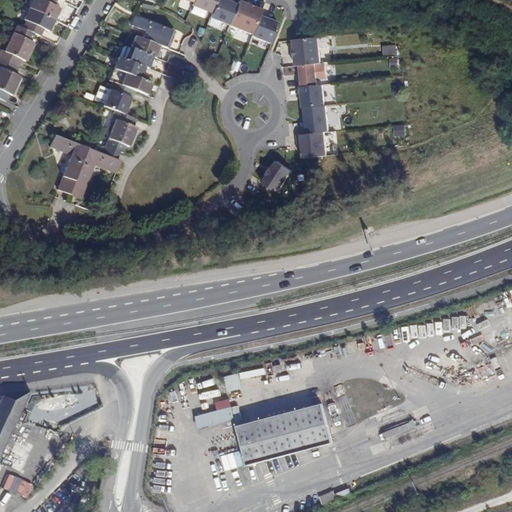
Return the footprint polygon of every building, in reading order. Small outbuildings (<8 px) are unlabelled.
[(54,6),(56,0),(32,0),(29,9),(54,20),(60,9),(54,6)] [(189,0),(188,2),(187,5),(206,13),(211,0),(189,0)] [(230,0),(211,0),(206,13),(205,17),(223,24),(234,1),(230,0)] [(234,0),(234,1),(223,24),(248,34),(256,14),(258,10),(237,0),(234,0)] [(49,32),(54,20),(29,9),(23,20),(25,21),(22,28),(34,34),(40,36),(43,29),(49,32)] [(256,14),(248,34),(248,36),(269,44),(277,23),(256,14)] [(167,49),(174,32),(135,16),(131,26),(146,31),(143,39),(160,46),(167,49)] [(30,41),(34,34),(22,28),(16,26),(13,33),(30,41)] [(33,43),(30,41),(13,33),(4,52),(0,50),(0,58),(18,67),(22,60),(25,62),(33,43)] [(155,58),(160,46),(143,39),(135,36),(130,48),(153,57),(155,58)] [(316,36),(290,39),(293,65),(296,64),(313,62),(319,62),(316,36)] [(382,45),(383,55),(397,54),(396,44),(382,45)] [(148,69),(153,57),(130,48),(125,46),(123,48),(118,57),(144,68),(148,69)] [(183,69),(186,61),(172,56),(169,63),(183,69)] [(140,79),(144,68),(118,57),(113,69),(140,79)] [(0,67),(15,75),(18,67),(0,58),(0,67)] [(232,60),(228,70),(235,72),(238,62),(232,60)] [(315,83),(313,62),(296,64),(298,85),(315,83)] [(180,76),(183,69),(169,63),(166,70),(180,76)] [(20,77),(15,75),(0,67),(0,99),(5,102),(9,94),(11,96),(20,77)] [(151,83),(140,79),(113,69),(109,81),(113,82),(135,91),(147,95),(151,83)] [(125,115),(135,91),(113,82),(110,91),(100,87),(94,100),(105,104),(104,106),(115,111),(125,115)] [(322,82),(315,83),(298,85),(300,107),(324,105),(322,82)] [(327,131),(324,105),(300,107),(303,133),(322,131),(327,131)] [(134,127),(136,119),(125,115),(115,111),(112,119),(116,120),(105,146),(120,152),(123,153),(126,146),(129,147),(136,128),(134,127)] [(394,135),(404,133),(403,124),(393,126),(394,135)] [(325,154),(322,131),(303,133),(296,134),(299,157),(325,154)] [(69,195),(87,148),(54,135),(49,147),(70,156),(57,190),(69,195)] [(116,160),(120,152),(105,146),(102,154),(116,160)] [(116,160),(102,154),(87,148),(69,195),(80,199),(94,165),(104,169),(115,173),(120,161),(116,160)] [(286,169),(273,160),(258,182),(271,191),(286,169)] [(240,379),(264,373),(263,367),(239,373),(240,379)] [(222,376),(226,391),(241,387),(237,372),(222,376)] [(0,455),(30,392),(2,397),(0,400),(0,455)] [(213,402),(216,409),(194,416),(198,429),(240,417),(236,405),(231,407),(228,398),(213,402)] [(333,444),(323,404),(237,427),(248,466),(333,444)] [(383,434),(386,440),(417,427),(415,421),(383,434)] [(222,455),(225,468),(240,466),(238,452),(222,455)] [(28,499),(34,485),(10,474),(4,488),(28,499)] [(319,497),(323,506),(337,500),(333,491),(319,497)]
